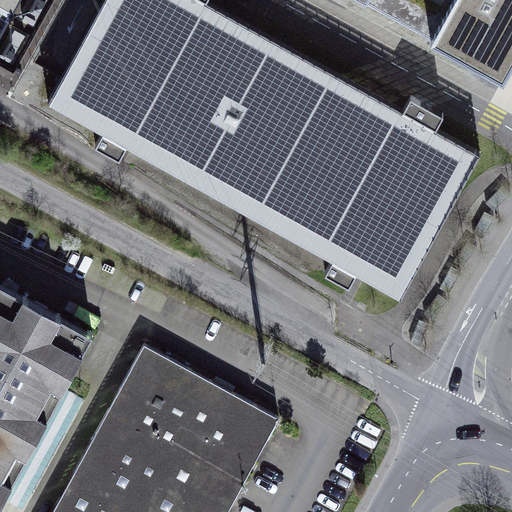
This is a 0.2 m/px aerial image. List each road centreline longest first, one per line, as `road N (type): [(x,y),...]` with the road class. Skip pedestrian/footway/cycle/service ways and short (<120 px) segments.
road 1 (unclassified): [(317,342),(474,437)]
road 2 (unclassified): [(474,437),(482,353),(511,289)]
road 3 (tertiary): [(387,511),(428,447),(474,437)]
